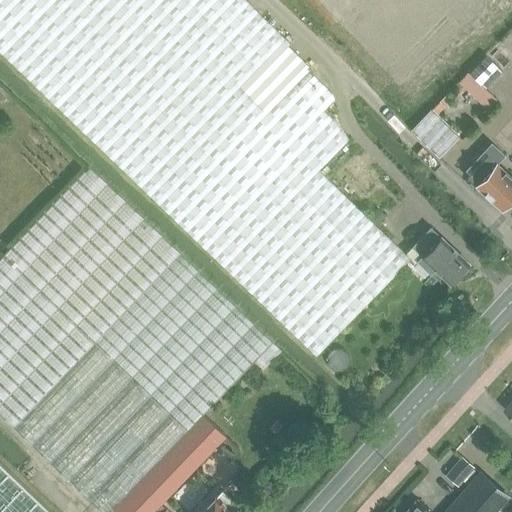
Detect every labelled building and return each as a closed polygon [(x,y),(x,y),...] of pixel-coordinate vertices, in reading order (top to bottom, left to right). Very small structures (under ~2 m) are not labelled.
[(323,110),(333,99),(326,87),(306,69),(309,65),(287,44),(240,89),(263,111),(293,82),(323,110)] [(489,92),(479,102),(487,109),(496,100),(489,92)] [(446,94),(439,101),(445,106),(451,99),(446,94)] [(432,109),(411,129),(438,156),(458,136),(437,114),(432,109)] [(475,161),(479,165),(468,176),(475,183),(475,185),(502,210),(511,200),(511,180),(496,165),(504,156),(491,143),(479,155),(480,155),(475,161)] [(377,208),(368,217),(376,225),(385,215),(377,208)] [(430,227),(411,247),(421,257),(418,261),(431,274),(435,269),(451,284),(459,276),(462,276),(468,271),(467,267),(469,264),(430,227)] [(277,419),(270,427),(275,432),(282,424),(277,419)] [(458,486),(474,466),(461,456),(445,476),(458,486)] [(0,511),(53,511),(0,461),(0,511)] [(480,472),(445,511),(494,511),(508,496),(480,472)] [(222,489),(199,511),(244,511),(245,511),(222,489)] [(431,511),(417,500),(406,511),(431,511)]
